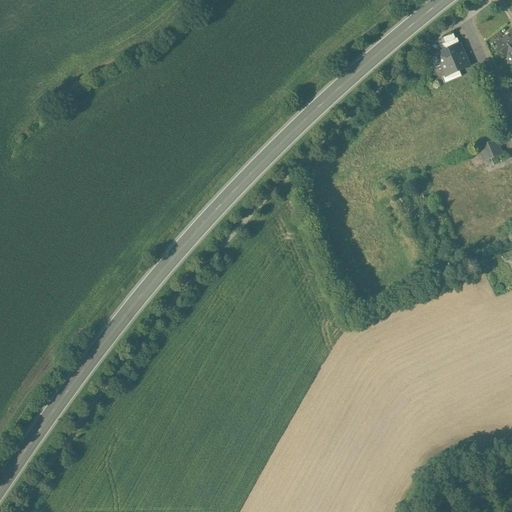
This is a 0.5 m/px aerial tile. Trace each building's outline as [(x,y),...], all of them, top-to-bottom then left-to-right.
[(511,33),(496,45),(506,59),(507,59),(510,63),(511,62),(511,33)] [(457,38),(439,46),(442,52),(460,45),(457,38)] [(442,52),(436,55),(441,66),(465,56),(460,45),(442,52)] [(465,56),(441,66),(446,76),(446,77),(459,71),(469,67),(465,56)] [(459,71),(446,77),(446,76),(442,78),(445,84),(461,77),(459,71)] [(496,140),(479,147),(485,161),(502,154),(496,140)] [(461,163),(438,173),(441,181),(446,180),(452,194),(466,188),(459,173),(464,171),(461,163)] [(500,174),(489,179),(482,163),(464,171),(459,173),(466,188),(467,190),(475,187),(478,193),(482,192),(489,208),(484,210),(484,211),(488,210),(488,211),(491,210),(491,209),(510,201),(500,174)]
